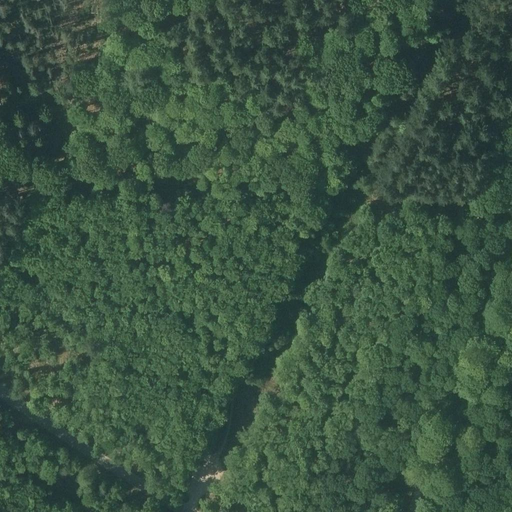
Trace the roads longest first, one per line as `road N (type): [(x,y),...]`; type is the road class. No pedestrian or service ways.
road 1 (track): [(410,511),(511,311)]
road 2 (tertiary): [(185,511),(0,388)]
